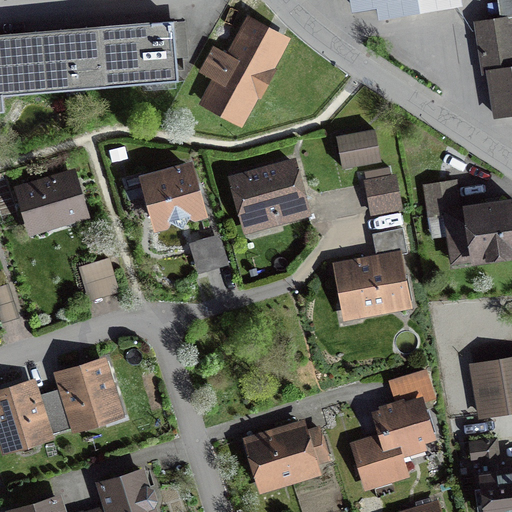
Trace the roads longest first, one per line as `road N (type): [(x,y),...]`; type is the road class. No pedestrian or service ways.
road 1 (residential): [(208,511),(143,322),(0,360)]
road 2 (residential): [(511,160),(282,0)]
road 3 (residential): [(151,0),(0,13)]
